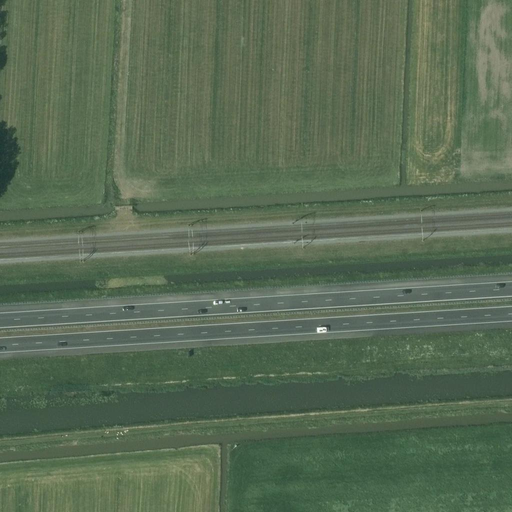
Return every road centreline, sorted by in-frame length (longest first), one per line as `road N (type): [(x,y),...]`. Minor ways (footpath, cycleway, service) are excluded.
road 1 (motorway): [(511,289),(0,321)]
road 2 (motorway): [(0,345),(511,314)]
